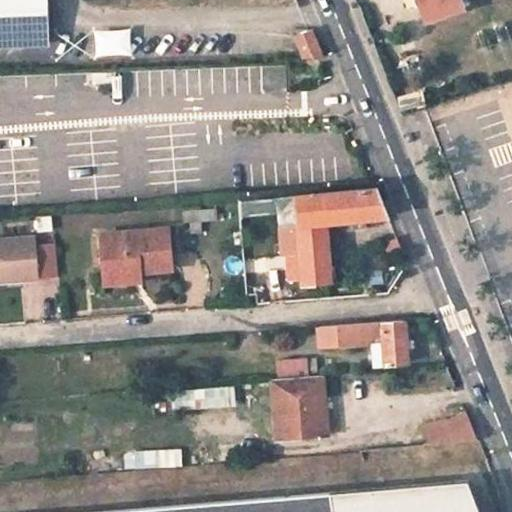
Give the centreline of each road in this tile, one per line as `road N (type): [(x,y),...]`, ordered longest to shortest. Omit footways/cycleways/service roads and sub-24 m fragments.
road 1 (residential): [(0,338),(401,305),(444,286)]
road 2 (tertiary): [(327,0),(444,286)]
road 3 (tertiary): [(444,286),(511,457)]
road 4 (unknown): [(511,282),(455,129)]
